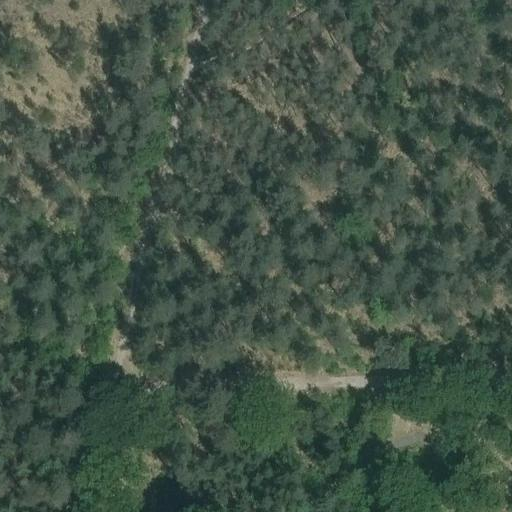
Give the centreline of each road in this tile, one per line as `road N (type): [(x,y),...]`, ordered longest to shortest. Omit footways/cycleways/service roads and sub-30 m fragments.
road 1 (track): [(511,384),(398,377),(104,391),(0,361)]
road 2 (track): [(69,511),(133,280)]
road 3 (track): [(133,280),(182,95)]
road 4 (track): [(381,511),(398,377)]
